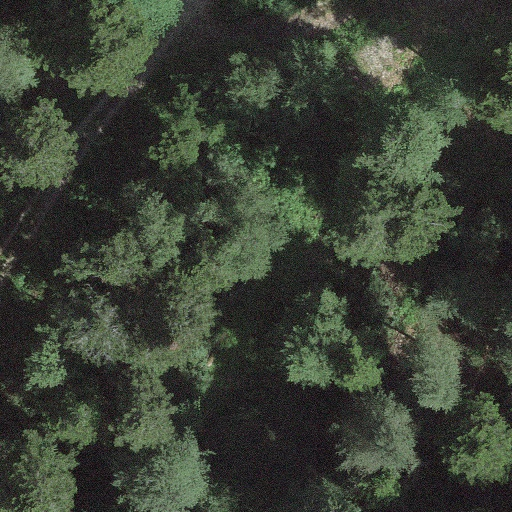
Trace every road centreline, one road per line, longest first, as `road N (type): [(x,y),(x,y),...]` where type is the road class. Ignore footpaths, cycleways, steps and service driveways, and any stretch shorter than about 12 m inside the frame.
road 1 (track): [(0,274),(147,49),(196,0)]
road 2 (track): [(147,49),(389,0)]
